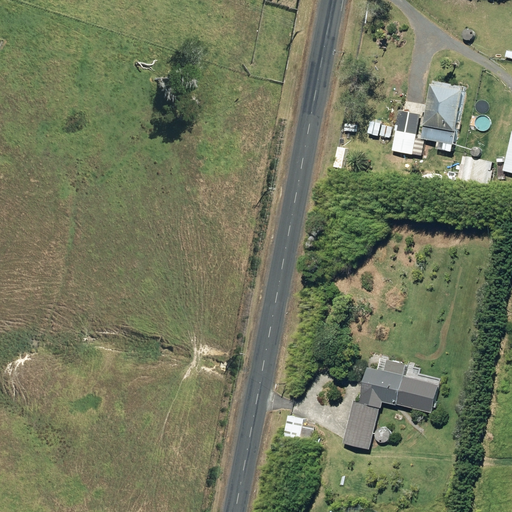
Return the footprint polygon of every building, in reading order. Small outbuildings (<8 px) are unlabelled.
[(469,81),(436,76),(427,136),(461,141),(469,81)] [(348,149),(339,147),(336,168),(345,170),(348,149)] [(360,154),(349,153),(348,164),(360,165),(360,154)] [(404,157),(388,155),(387,163),(403,164),(404,157)] [(364,398),(358,398),(347,441),(374,446),(384,406),(388,406),(388,400),(437,408),(444,379),(412,375),(407,363),(394,363),(393,369),(372,367),(364,398)] [(306,421),(290,418),(284,442),(300,445),(301,443),(312,445),(316,428),(305,426),(306,421)]
